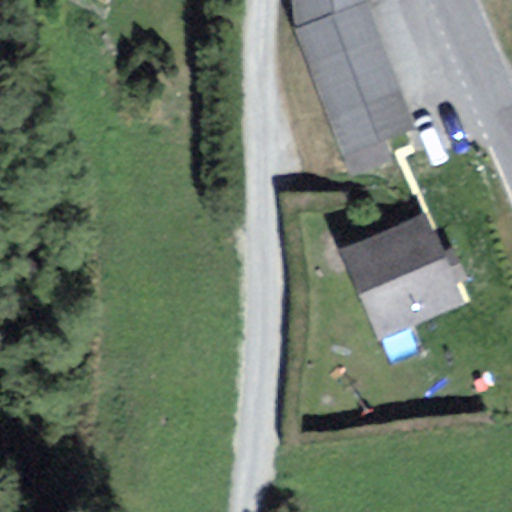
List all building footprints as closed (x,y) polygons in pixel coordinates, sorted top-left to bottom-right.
[(368,0),(296,0),(300,33),(370,7),(368,0)] [(370,7),(300,33),(311,63),(381,38),(370,7)] [(392,69),(381,38),(311,63),(322,94),(392,69)] [(404,99),(392,69),(322,94),(333,125),(404,99)] [(415,130),(404,99),(333,125),(345,156),(415,130)] [(429,222),(351,255),(386,338),(464,305),(429,222)]
